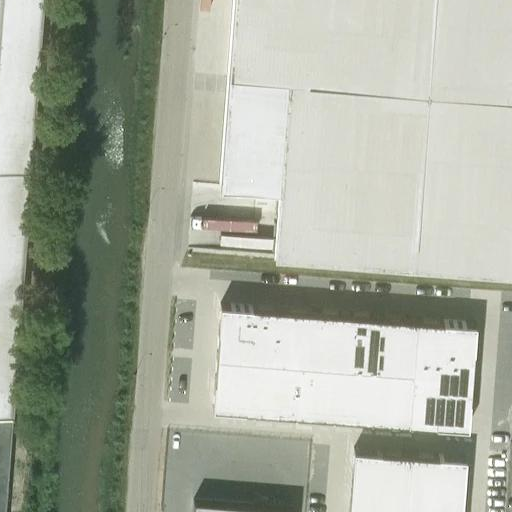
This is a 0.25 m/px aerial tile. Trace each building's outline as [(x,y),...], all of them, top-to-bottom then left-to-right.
[(42,0),(0,0),(0,511),(5,511),(12,414),(42,0)] [(511,0),(219,0),(203,205),(273,213),(273,254),(511,272),(511,0)] [(475,322),(220,303),(212,407),(468,426),(475,322)] [(461,511),(465,456),(354,448),(348,511),(461,511)] [(193,497),(191,511),(291,511),(292,505),(193,497)]
